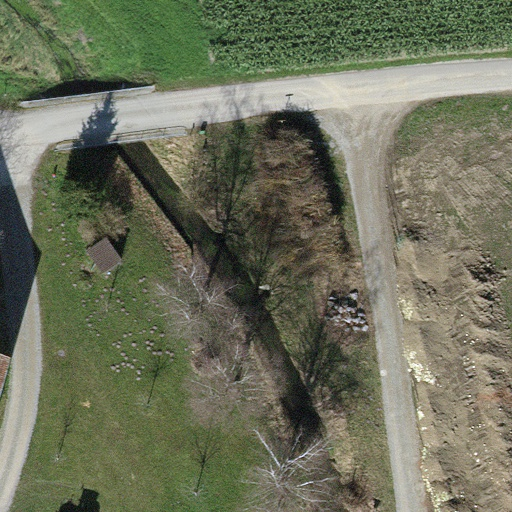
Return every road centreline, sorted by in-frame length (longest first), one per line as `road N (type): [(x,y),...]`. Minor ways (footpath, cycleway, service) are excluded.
road 1 (track): [(0,137),(357,82),(511,74)]
road 2 (track): [(413,511),(357,82)]
road 3 (track): [(0,503),(39,361),(31,132)]
